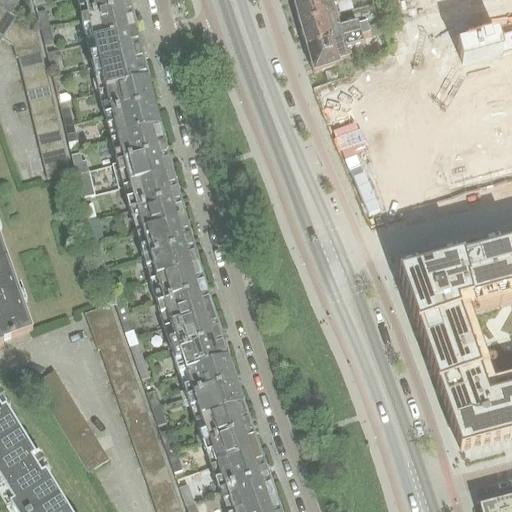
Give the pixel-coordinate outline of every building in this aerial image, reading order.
[(0,0),(0,9),(7,14),(15,0),(0,0)] [(77,14),(80,23),(129,13),(126,0),(80,0),(83,13),(77,14)] [(313,0),(293,6),(300,30),(336,19),(332,6),(351,1),(350,0),(313,0)] [(511,0),(486,0),(497,38),(511,34),(511,0)] [(39,31),(48,29),(44,12),(35,14),(39,31)] [(131,23),(129,13),(80,23),(82,33),(88,32),(91,45),(134,36),(131,23)] [(0,24),(0,38),(2,40),(3,40),(16,20),(7,14),(0,24)] [(379,27),(378,27),(370,30),(369,26),(360,29),(359,26),(340,31),(336,19),(300,30),(307,53),(381,32),(379,27)] [(35,32),(16,20),(3,40),(2,40),(2,41),(14,48),(35,32)] [(48,29),(39,31),(43,48),(52,46),(49,33),(48,29)] [(16,59),(17,58),(40,52),(35,32),(14,48),(16,59)] [(313,76),(314,76),(350,65),(347,53),(365,48),(364,45),(374,43),(373,39),(382,36),(381,32),(307,53),(313,76)] [(511,34),(497,38),(414,61),(449,190),(511,173),(511,34)] [(89,62),(91,71),(140,58),(134,36),(91,45),(95,61),(89,62)] [(40,52),(17,58),(20,69),(42,64),(40,52)] [(59,71),(55,54),(46,56),(50,73),(59,71)] [(100,81),(103,95),(146,84),(143,72),(140,58),(91,71),(94,82),(100,81)] [(45,74),(42,64),(20,69),(22,80),(45,74)] [(48,85),(45,74),(22,80),(25,91),(48,85)] [(368,78),(323,97),(371,211),(448,190),(436,145),(401,155),(368,78)] [(101,111),(104,120),(152,108),(146,84),(103,95),(106,109),(101,111)] [(25,91),(28,102),(50,96),(48,85),(25,91)] [(53,107),(50,96),(28,102),(30,113),(53,107)] [(33,124),(56,118),(53,107),(30,113),(33,124)] [(111,128),(115,142),(158,132),(152,108),(104,120),(106,129),(111,128)] [(63,130),(73,128),(68,110),(59,113),(63,130)] [(36,135),(58,129),(56,118),(33,124),(36,135)] [(73,128),(63,130),(69,153),(78,151),(74,133),(73,128)] [(36,135),(38,146),(61,140),(58,129),(36,135)] [(112,157),(115,167),(164,155),(158,132),(115,142),(106,144),(110,158),(112,157)] [(63,151),(61,140),(38,146),(41,157),(63,151)] [(66,162),(63,151),(41,157),(44,167),(66,162)] [(75,177),(87,174),(85,163),(81,164),(79,155),(70,157),(75,177)] [(124,175),(127,189),(170,178),(164,155),(115,167),(118,177),(124,175)] [(46,178),(69,173),(66,162),(44,167),(46,178)] [(87,174),(75,177),(80,201),(93,198),(89,180),(87,174)] [(125,204),(128,214),(177,201),(173,189),(170,178),(127,189),(131,203),(125,204)] [(137,222),(141,236),(184,224),(177,201),(128,214),(131,224),(137,222)] [(92,206),(83,208),(86,222),(96,220),(92,206)] [(191,248),(184,224),(141,236),(145,249),(139,251),(142,261),(191,248)] [(151,268),(155,282),(198,271),(191,248),(142,261),(145,270),(151,268)] [(511,248),(398,278),(461,454),(511,440),(511,248)] [(2,342),(32,332),(7,260),(0,262),(0,345),(3,344),(2,342)] [(153,297),(156,307),(204,293),(198,271),(155,282),(159,295),(153,297)] [(165,315),(170,329),(211,317),(204,293),(156,307),(159,317),(165,315)] [(119,320),(128,317),(122,301),(114,304),(119,320)] [(109,307),(85,315),(89,329),(114,320),(109,307)] [(128,317),(119,320),(128,343),(136,341),(129,320),(128,317)] [(218,339),(211,317),(170,329),(174,342),(167,345),(170,354),(218,339)] [(114,320),(89,329),(93,340),(118,332),(114,320)] [(118,332),(93,340),(97,352),(122,343),(118,332)] [(184,376),(225,362),(222,351),(218,339),(170,354),(173,364),(180,362),(184,376)] [(135,366),(144,363),(136,341),(128,343),(135,366)] [(122,343),(97,352),(98,352),(100,352),(103,361),(125,354),(122,343)] [(125,354),(103,361),(107,372),(129,364),(125,354)] [(186,401),(233,385),(225,362),(184,376),(189,390),(183,392),(186,401)] [(144,363),(135,366),(141,383),(150,380),(145,368),(144,363)] [(129,364),(107,372),(111,383),(133,375),(129,364)] [(40,397),(60,384),(54,374),(34,386),(40,397)] [(133,375),(111,383),(115,393),(137,386),(133,375)] [(46,406),(66,394),(60,384),(40,397),(46,406)] [(200,422),(241,407),(233,385),(186,401),(190,411),(195,409),(200,422)] [(137,386),(115,393),(118,404),(141,396),(137,386)] [(52,416),(72,403),(66,394),(46,406),(52,416)] [(152,414),(161,411),(155,394),(146,397),(152,414)] [(141,396),(118,404),(122,415),(144,407),(141,396)] [(0,446),(22,434),(0,398),(0,446)] [(72,403),(52,416),(58,425),(78,413),(72,403)] [(144,407),(122,415),(126,425),(148,418),(144,407)] [(202,447),(249,431),(241,407),(200,422),(205,436),(199,437),(202,447)] [(161,411),(152,414),(158,429),(166,426),(162,415),(161,411)] [(78,413),(58,425),(64,435),(84,423),(78,413)] [(148,418),(126,425),(130,436),(152,428),(148,418)] [(84,423),(64,435),(70,445),(90,432),(84,423)] [(152,428),(130,436),(134,447),(156,439),(152,428)] [(256,453),(249,431),(202,447),(206,457),(211,455),(216,467),(256,453)] [(90,432),(70,445),(75,454),(96,442),(90,432)] [(168,459),(177,456),(169,433),(160,436),(168,459)] [(0,446),(0,490),(13,511),(37,511),(61,498),(22,434),(0,446)] [(156,439),(134,447),(137,457),(159,449),(156,439)] [(96,442),(75,454),(81,464),(102,451),(96,442)] [(159,449),(137,457),(141,468),(163,460),(159,449)] [(102,451),(81,464),(88,474),(108,462),(102,451)] [(215,484),(219,494),(265,479),(256,453),(216,467),(221,482),(215,484)] [(177,456),(168,459),(174,475),(183,472),(177,456)] [(163,460),(141,468),(145,478),(167,471),(163,460)] [(149,489),(171,481),(167,471),(145,478),(149,489)] [(228,502),(231,511),(241,511),(273,501),(269,491),(265,479),(219,494),(222,504),(228,502)] [(152,500),(174,492),(171,481),(149,489),(152,500)] [(179,490),(185,506),(194,503),(188,487),(179,490)] [(156,511),(178,503),(174,492),(152,500),(156,511)] [(37,511),(69,511),(61,498),(37,511)] [(276,511),(273,501),(241,511),(276,511)] [(511,511),(511,501),(479,510),(479,511),(511,511)] [(156,511),(181,511),(178,503),(156,511)] [(197,511),(194,503),(185,506),(186,511),(197,511)]
